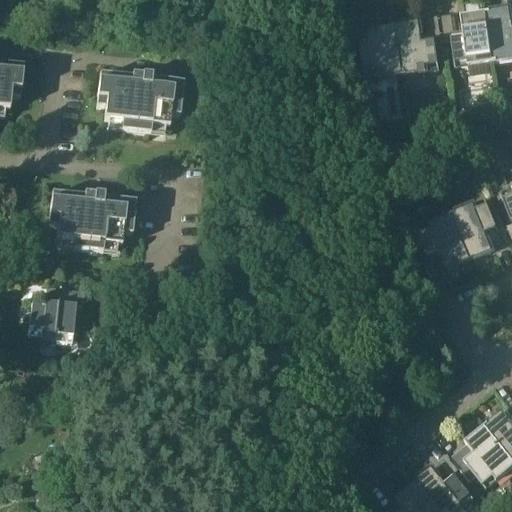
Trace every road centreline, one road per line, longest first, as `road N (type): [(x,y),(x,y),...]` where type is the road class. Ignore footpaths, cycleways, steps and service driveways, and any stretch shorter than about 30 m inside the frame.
road 1 (residential): [(360,477),(496,366)]
road 2 (residential): [(496,366),(469,335),(462,307),(511,284)]
